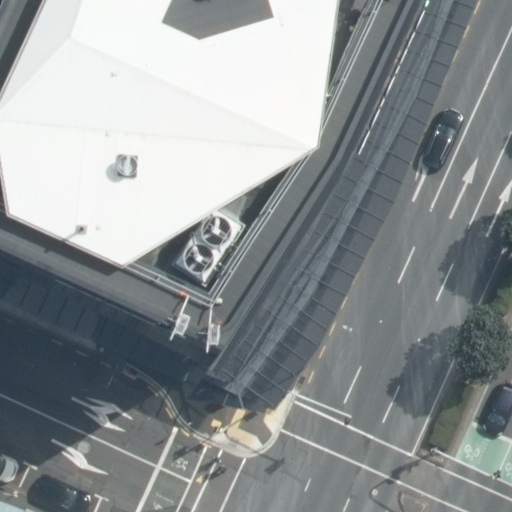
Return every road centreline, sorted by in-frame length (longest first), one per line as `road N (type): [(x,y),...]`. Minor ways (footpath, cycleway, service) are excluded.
road 1 (primary): [(320,511),(511,68)]
road 2 (unclassified): [(0,392),(254,511)]
